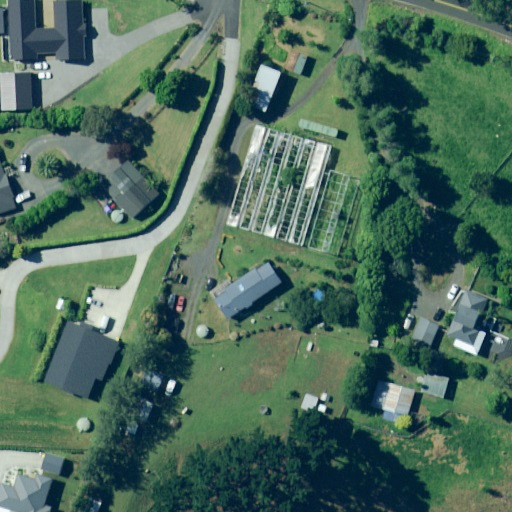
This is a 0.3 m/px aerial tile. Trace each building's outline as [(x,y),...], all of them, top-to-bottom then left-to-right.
[(306,57),(292,52),(285,70),(300,75),(306,57)] [(281,74),(261,66),(247,105),(266,112),(281,74)] [(331,147),(254,125),(240,176),(226,224),(302,247),(331,147)] [(6,174),(5,169),(0,156),(0,214),(18,208),(15,197),(17,197),(9,173),(6,174)] [(130,160),(103,185),(118,202),(146,177),(130,160)] [(360,180),(332,172),(310,249),(339,257),(360,180)] [(281,285),(268,264),(234,285),(230,279),(209,292),(227,320),(253,304),(252,303),(281,285)] [(56,296),(24,284),(12,314),(44,326),(56,296)] [(489,300),(467,291),(447,336),(456,340),(454,345),(477,355),(486,334),(476,329),(489,300)] [(164,377),(148,369),(140,387),(157,394),(164,377)] [(444,398),(449,381),(426,375),(422,392),(444,398)] [(383,420),(403,425),(406,416),(408,417),(415,391),(379,382),(372,407),(385,410),(383,420)] [(26,429),(32,416),(20,411),(14,424),(26,429)]
